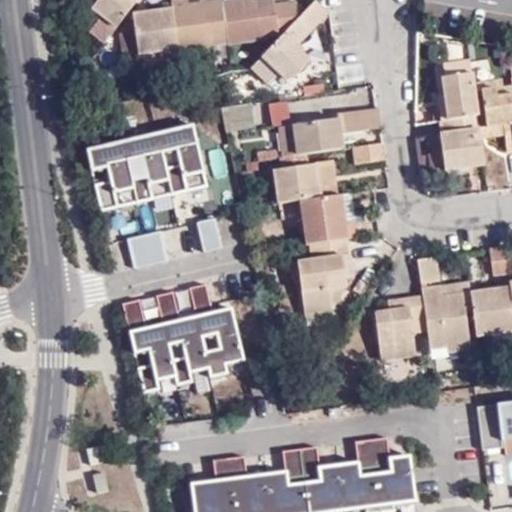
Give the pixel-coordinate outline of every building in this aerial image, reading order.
[(104,16),(120,28),(142,0),(101,0),(95,8),(104,16)] [(231,43),(232,46),(270,41),(270,38),(287,36),(301,21),(300,4),(278,7),(278,2),(256,4),(256,0),(252,0),(226,4),(231,43)] [(176,9),(182,50),(231,43),(226,4),(226,1),(176,8),(176,9)] [(331,15),(319,3),(301,21),(287,36),(256,69),(270,83),(281,73),(287,79),(297,79),(314,62),(299,47),(331,15)] [(123,34),(125,54),(141,52),(141,56),(182,50),(176,9),(176,8),(136,13),(137,23),(128,24),(130,33),(123,34)] [(104,16),(92,31),(109,44),(120,28),(104,16)] [(475,86),(473,63),(447,66),(448,78),(446,79),(448,97),(445,98),(446,109),(450,109),(452,122),(480,118),(477,94),(475,86)] [(505,81),(475,86),(477,94),(485,92),(505,90),(505,81)] [(509,152),(511,152),(511,88),(505,90),(485,92),(490,128),(506,126),(507,136),(509,152)] [(477,94),(480,118),(481,128),(490,128),(485,92),(477,94)] [(297,127),(299,157),(309,156),(344,151),(343,138),(384,133),(380,110),(340,115),(340,122),(297,127)] [(452,122),(444,123),(446,136),(442,137),(447,173),(477,168),(476,161),(485,160),(482,138),(480,118),(452,122)] [(103,209),(210,184),(196,122),(89,147),(103,209)] [(482,138),(507,136),(506,126),(490,128),(481,128),(482,138)] [(282,129),(285,159),(299,157),(297,127),(282,129)] [(447,173),(442,137),(432,138),(436,174),(447,173)] [(388,165),(385,145),(357,149),(359,168),(388,165)] [(284,159),(285,170),(309,168),(309,156),(299,157),(285,159),(284,159)] [(477,168),(486,167),(485,160),(476,161),(477,168)] [(280,204),(302,202),(322,199),(319,168),(319,166),(309,168),(285,170),(277,172),(280,204)] [(319,168),(322,199),(337,197),(334,166),(319,168)] [(356,226),(352,195),(343,197),(347,226),(356,226)] [(302,202),(308,246),(312,246),(350,240),(357,239),(356,226),(347,226),(343,197),(337,197),(322,199),(302,202)] [(223,245),(217,216),(200,220),(206,249),(223,245)] [(136,266),(170,258),(163,229),(129,237),(136,266)] [(350,240),(312,246),(314,260),(300,262),(307,316),(333,312),(332,305),(339,304),(350,288),(349,279),(347,266),(341,267),(340,257),(352,256),(350,240)] [(510,275),(507,249),(491,252),(494,276),(510,275)] [(354,278),(352,256),(340,257),(341,267),(347,266),(349,279),(354,278)] [(437,259),(419,262),(423,284),(440,282),(437,259)] [(423,291),(441,288),(440,282),(423,284),(423,291)] [(126,304),(147,393),(163,390),(161,381),(178,377),(180,386),(196,382),(194,373),(211,369),(213,378),(231,374),(229,365),(247,361),(235,308),(215,312),(209,284),(193,288),(199,316),(183,320),(176,292),(160,296),(166,324),(149,328),(143,300),(126,304)] [(467,309),(474,308),(472,294),(470,284),(441,288),(443,298),(465,295),(467,309)] [(472,351),(467,309),(465,295),(443,298),(441,288),(423,291),(424,299),(429,333),(431,350),(448,348),(449,354),(472,351)] [(478,338),(511,333),(511,291),(511,289),(472,294),(474,308),(478,338)] [(429,333),(424,299),(396,302),(396,312),(390,313),(375,315),(382,363),(417,358),(414,334),(429,333)] [(333,312),(307,316),(308,321),(334,318),(333,312)] [(511,402),(479,407),(485,450),(506,448),(505,441),(511,439),(511,402)] [(216,481),(190,484),(193,511),(338,511),(365,509),(365,511),(392,511),(395,511),(394,505),(416,502),(411,462),(390,464),(389,458),(387,438),(355,443),(358,462),(358,469),(320,474),(319,467),(316,448),(283,452),(285,472),(286,478),(247,483),(246,477),(244,457),(213,461),(216,481)] [(98,446),(86,449),(91,466),(102,463),(98,446)] [(410,455),(389,458),(390,464),(411,462),(410,455)] [(319,467),(320,474),(358,469),(358,462),(319,467)] [(104,472),(93,475),(98,494),(108,491),(104,472)] [(285,472),(246,477),(247,483),(286,478),(285,472)]
